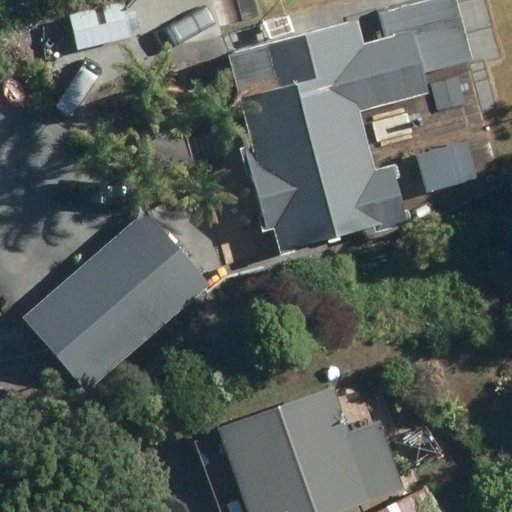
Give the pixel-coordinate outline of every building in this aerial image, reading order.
[(259,214),(264,238),(391,206),(379,157),(359,161),(343,100),(413,80),(407,60),(454,47),(440,0),(366,0),(372,22),(343,30),(337,7),(210,39),(234,131),(228,132),(249,217),(259,214)] [(116,9),(42,29),(53,69),(127,49),(116,9)] [(16,320),(81,392),(197,288),(133,216),(16,320)] [(203,419),(236,511),(300,511),(364,489),(366,492),(405,478),(383,416),(340,431),(319,378),(203,419)] [(344,511),(428,511),(414,480),(344,511)]
